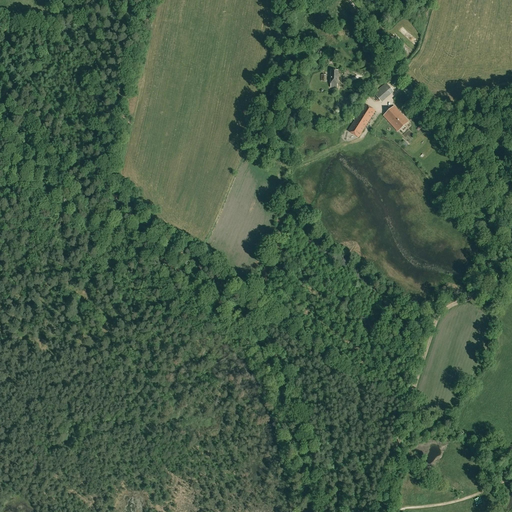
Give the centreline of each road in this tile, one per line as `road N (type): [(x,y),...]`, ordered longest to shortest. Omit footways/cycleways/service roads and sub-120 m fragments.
road 1 (track): [(435,121),(506,196),(509,209),(471,295),(442,308),(434,321),(375,511)]
road 2 (track): [(105,184),(146,229),(219,282),(273,348),(307,429),(317,511)]
road 3 (track): [(133,0),(105,184)]
road 4 (track): [(0,86),(105,184)]
road 5 (track): [(375,511),(452,503),(511,479)]
